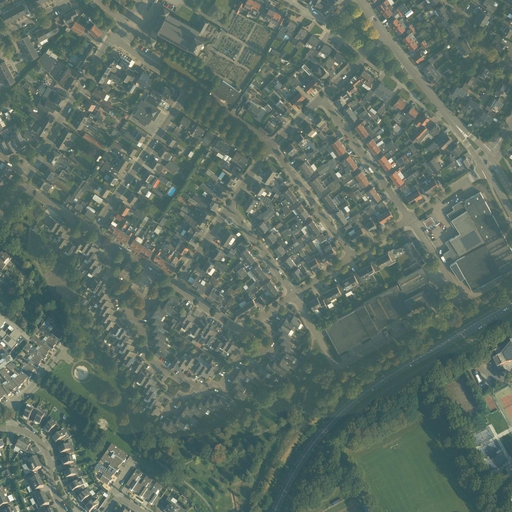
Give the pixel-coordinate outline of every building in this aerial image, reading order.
[(26,0),(31,8),(38,5),(35,0),(26,0)] [(247,0),(243,8),(245,9),(247,7),(250,9),(251,7),(254,0),(247,0)] [(254,0),(251,7),(255,9),(253,13),(255,14),(253,17),(256,18),(259,12),(257,11),(260,4),(254,0)] [(316,9),(320,11),(324,4),(320,2),(320,0),(314,0),(311,7),(313,3),(317,6),(316,9)] [(335,7),(329,1),(329,0),(326,4),(325,3),(324,4),(320,11),(324,15),(326,15),(335,7)] [(385,0),(384,1),(378,6),(382,12),(388,7),(391,5),(394,2),(392,0),(385,0)] [(432,7),(437,4),(435,1),(437,0),(429,0),(431,2),(428,4),(431,8),(432,7)] [(485,8),(487,9),(492,13),(496,6),(493,4),(494,1),(492,0),(484,0),(483,2),(487,5),(485,8)] [(235,11),(239,13),(244,3),(240,1),(235,11)] [(15,7),(20,16),(27,13),(22,3),(15,7)] [(397,13),(406,6),(403,3),(395,10),(397,13)] [(439,7),(437,4),(432,7),(434,10),(436,9),(439,15),(447,10),(446,9),(446,8),(446,9),(443,4),(439,7)] [(388,7),(382,12),(386,17),(392,13),(390,10),(393,8),(391,5),(388,7)] [(408,9),(406,6),(397,13),(400,16),(408,9)] [(14,20),(20,16),(15,7),(9,10),(14,20)] [(81,13),(80,13),(78,8),(64,15),(66,17),(62,19),(65,24),(70,28),(74,21),(72,17),(77,14),(78,17),(81,13)] [(202,33),(203,33),(208,22),(203,20),(198,30),(168,13),(169,10),(164,8),(161,13),(162,13),(162,14),(162,15),(163,14),(166,16),(163,20),(164,21),(163,24),(162,23),(159,28),(156,26),(157,25),(156,25),(155,27),(154,29),(152,27),(148,34),(155,37),(157,33),(169,39),(167,41),(171,43),(172,41),(189,50),(191,46),(197,50),(199,47),(201,47),(202,47),(203,45),(204,44),(203,42),(202,41),(204,38),(200,36),(202,33)] [(265,8),(263,12),(267,13),(264,19),(266,20),(268,17),(271,19),(275,11),(275,10),(273,9),(273,10),(269,8),(269,9),(265,8)] [(483,25),(484,23),(487,25),(489,21),(487,19),(489,15),(479,9),(476,13),(479,15),(476,20),(483,25)] [(9,10),(2,14),(7,23),(14,20),(9,10)] [(450,16),(447,10),(439,15),(443,20),(441,21),(443,24),(448,21),(446,18),(448,17),(448,18),(448,17),(450,16)] [(275,11),(271,19),(270,20),(274,22),(273,24),(276,25),(277,21),(278,21),(281,14),(275,11)] [(393,25),(394,28),(400,23),(404,21),(402,18),(398,21),(396,18),(390,22),(391,23),(390,23),(390,24),(391,26),(392,26),(393,25)] [(511,24),(504,19),(502,23),(506,25),(502,32),(509,36),(511,31),(511,24)] [(85,26),(86,27),(88,29),(88,30),(89,32),(90,32),(95,37),(101,31),(91,20),(87,24),(87,23),(85,25),(85,26)] [(285,33),(286,31),(289,28),(292,30),(296,24),(290,20),(286,26),(283,31),(280,29),(278,33),(279,33),(277,36),(282,40),(286,33),(285,33)] [(54,21),(48,25),(53,34),(59,31),(54,21)] [(74,21),(70,28),(73,29),(80,34),(85,27),(74,21)] [(447,26),(450,31),(457,27),(457,26),(457,25),(456,26),(454,21),(449,24),(448,21),(443,24),(444,27),(447,26)] [(400,23),(394,28),(399,33),(405,29),(400,23)] [(48,25),(41,28),(46,38),(53,34),(48,25)] [(410,29),(405,33),(407,35),(411,32),(412,32),(415,30),(412,27),(410,29)] [(450,40),(452,42),(459,38),(457,35),(458,34),(459,34),(461,33),(457,27),(450,31),(454,37),(451,38),(452,39),(450,40)] [(46,38),(41,28),(35,32),(39,41),(46,38)] [(303,38),(307,32),(301,28),(297,34),(294,37),(297,39),(300,35),(303,38)] [(489,36),(494,39),(490,45),(494,47),(501,50),(503,47),(504,47),(504,46),(504,45),(505,43),(501,41),(503,37),(493,31),(489,36)] [(415,38),(411,32),(407,35),(403,39),(407,44),(413,40),(415,38)] [(307,47),(308,46),(311,48),(304,58),(307,60),(311,55),(315,49),(317,46),(315,45),(318,40),(312,35),(307,41),(305,45),(307,47)] [(22,47),(31,42),(27,36),(18,41),(22,47)] [(457,43),(461,48),(468,44),(467,43),(468,42),(467,42),(464,38),(460,41),(459,38),(452,42),(453,43),(454,43),(455,44),(457,43)] [(413,40),(407,44),(411,50),(417,45),(413,40)] [(89,43),(85,41),(83,45),(86,47),(83,52),(80,50),(78,52),(77,51),(76,54),(77,55),(76,55),(86,62),(96,47),(89,43)] [(31,42),(22,47),(25,54),(34,49),(31,42)] [(320,50),(319,52),(315,49),(311,55),(313,56),(315,58),(318,53),(321,55),(323,52),(327,55),(331,48),(324,44),(320,50)] [(468,44),(461,48),(464,54),(462,55),(464,58),(469,55),(467,52),(469,51),(472,50),(468,44)] [(34,49),(25,54),(29,60),(38,56),(34,49)] [(420,52),(414,56),(418,62),(426,56),(422,50),(420,52)] [(56,59),(45,53),(45,52),(37,61),(48,73),(56,59)] [(337,52),(333,58),(330,56),(324,64),(329,69),(336,60),(340,63),(344,57),(337,52)] [(86,62),(76,55),(73,53),(69,59),(76,64),(83,68),(86,62)] [(431,57),(433,61),(439,57),(436,53),(431,57)] [(118,60),(116,59),(113,57),(110,62),(113,64),(116,66),(118,63),(126,68),(130,62),(121,56),(118,60)] [(102,67),(105,69),(105,70),(109,72),(112,67),(104,63),(102,67)] [(428,75),(436,69),(431,63),(428,65),(427,66),(423,68),(426,71),(425,72),(428,75)] [(304,64),(301,66),(309,74),(312,71),(304,64)] [(324,78),(324,79),(326,77),(326,76),(329,73),(324,68),(320,65),(319,67),(315,70),(313,72),(312,71),(316,76),(317,76),(316,76),(318,74),(323,79),(324,78)] [(64,86),(65,87),(69,89),(70,89),(72,86),(71,85),(72,84),(73,84),(80,73),(68,66),(67,69),(66,69),(61,76),(58,75),(56,77),(60,80),(60,81),(63,83),(62,84),(64,85),(64,86)] [(476,77),(481,80),(482,81),(485,75),(491,78),(494,75),(493,74),(494,73),(495,73),(483,66),(476,77)] [(111,74),(109,72),(105,70),(105,69),(102,67),(99,72),(112,80),(117,83),(120,78),(112,73),(111,74)] [(11,75),(8,68),(0,71),(0,76),(2,80),(11,75)] [(436,69),(428,75),(431,79),(431,78),(433,82),(437,79),(436,79),(438,78),(441,76),(436,69)] [(371,88),(373,85),(376,81),(370,76),(371,75),(364,70),(359,75),(357,78),(371,88)] [(150,75),(147,73),(146,72),(145,71),(144,71),(143,71),(138,79),(142,82),(140,85),(146,89),(152,80),(148,78),(150,75)] [(95,78),(106,84),(107,85),(108,83),(110,83),(112,80),(99,72),(95,78)] [(128,81),(131,83),(132,82),(134,78),(131,76),(124,72),(120,78),(127,83),(128,81)] [(476,77),(470,73),(463,85),(461,88),(461,89),(465,91),(466,91),(467,92),(472,82),(478,86),(481,82),(480,82),(481,80),(476,77)] [(290,78),(298,85),(301,82),(293,74),(290,77),(290,78)] [(15,81),(11,75),(2,80),(5,86),(15,81)] [(306,80),(309,83),(314,88),(319,83),(314,78),(311,75),(306,80)] [(298,85),(290,78),(288,80),(295,88),(298,85)] [(504,85),(505,84),(501,82),(494,93),(499,96),(500,97),(500,96),(503,91),(509,94),(511,89),(511,78),(506,86),(504,85)] [(215,92),(216,93),(224,98),(223,98),(225,99),(227,100),(227,101),(231,104),(239,92),(239,91),(241,88),(237,86),(235,89),(223,80),(215,92)] [(132,82),(131,83),(127,90),(131,93),(136,85),(132,82)] [(309,93),(314,88),(309,83),(306,85),(303,82),(301,84),(304,87),(309,93)] [(357,89),(352,83),(347,88),(348,90),(351,93),(357,89)] [(373,92),(380,97),(387,87),(380,83),(376,88),(376,89),(373,92)] [(283,98),(284,99),(286,96),(282,92),(283,91),(282,90),(285,87),(283,84),(280,88),(276,91),(279,94),(283,98)] [(40,85),(37,91),(39,93),(43,95),(46,89),(40,85)] [(153,90),(150,94),(156,99),(158,97),(161,99),(163,95),(168,98),(171,94),(172,95),(174,92),(173,92),(173,91),(172,90),(173,89),(170,88),(165,85),(161,91),(158,88),(156,92),(153,90)] [(461,89),(461,88),(455,85),(448,96),(454,99),(457,93),(463,97),(466,93),(465,93),(465,91),(461,89)] [(65,97),(52,89),(48,86),(46,89),(43,95),(60,106),(65,97)] [(393,92),(387,87),(380,97),(386,101),(388,98),(393,92)] [(105,106),(111,110),(113,107),(110,105),(111,103),(103,98),(106,93),(103,91),(99,89),(99,90),(95,88),(92,93),(98,97),(98,98),(96,101),(105,106)] [(297,89),(292,93),(300,102),(305,97),(300,91),(300,92),(297,89)] [(362,106),(363,107),(373,92),(370,89),(366,94),(366,95),(360,103),(362,106)] [(351,93),(348,90),(335,99),(340,106),(346,101),(344,98),(347,95),(349,97),(352,95),(351,94),(351,93)] [(260,110),(257,108),(259,105),(250,100),(246,98),(248,95),(244,93),(241,97),(241,98),(237,103),(238,104),(237,106),(236,105),(238,107),(236,110),(241,113),(245,108),(247,109),(246,110),(256,116),(260,110)] [(292,93),(289,96),(287,98),(290,101),(295,106),(300,102),(292,93)] [(134,115),(140,119),(139,121),(145,125),(146,123),(148,124),(153,117),(155,118),(159,112),(155,109),(162,100),(161,99),(158,97),(156,99),(150,94),(149,94),(143,101),(142,100),(137,106),(139,107),(134,115)] [(490,111),(491,111),(494,105),(500,109),(504,103),(503,103),(505,99),(500,96),(500,97),(499,96),(497,101),(495,100),(496,99),(492,96),(485,108),(490,111)] [(406,102),(400,97),(395,103),(392,107),(395,109),(397,105),(401,108),(406,102)] [(468,97),(465,103),(462,108),(461,109),(467,112),(470,106),(476,110),(480,104),(474,101),(473,101),(472,101),(472,100),(468,97)] [(349,106),(349,107),(353,104),(354,105),(358,102),(355,98),(351,101),(347,104),(349,107),(349,106)] [(52,111),(55,106),(52,104),(53,102),(47,99),(46,101),(41,99),(37,106),(47,112),(49,109),(52,111)] [(100,106),(97,104),(88,99),(85,105),(92,110),(94,107),(98,109),(100,106)] [(271,106),(276,111),(277,112),(278,113),(280,111),(285,116),(290,111),(285,105),(285,106),(282,103),(278,107),(274,103),(271,106)] [(383,117),(387,111),(384,109),(385,108),(381,105),(375,114),(369,110),(369,111),(373,117),(376,119),(379,115),(383,117)] [(349,106),(349,107),(343,111),(347,116),(353,112),(349,107),(349,106)] [(413,117),(418,111),(412,106),(407,113),(404,111),(401,114),(395,121),(396,122),(398,123),(400,121),(404,116),(407,119),(410,121),(413,117)] [(31,110),(28,115),(27,116),(34,121),(38,115),(31,110)] [(356,110),(353,112),(347,116),(351,122),(357,117),(355,115),(358,113),(356,110)] [(364,116),(368,113),(365,110),(358,115),(361,118),(364,116)] [(494,113),(491,111),(490,111),(488,115),(486,114),(487,113),(481,110),(478,115),(475,121),(480,125),(484,119),(490,122),(493,117),(492,117),(494,113)] [(277,112),(276,111),(274,113),(276,115),(275,116),(280,121),(282,118),(278,113),(277,112)] [(92,119),(89,117),(81,112),(78,117),(85,122),(89,124),(92,119)] [(395,121),(401,114),(398,112),(393,119),(395,121)] [(422,117),(421,117),(415,124),(418,126),(422,122),(424,124),(429,118),(424,114),(422,117)] [(40,124),(47,129),(53,119),(46,115),(41,123),(39,121),(37,124),(40,125),(40,124)] [(187,126),(191,120),(184,115),(177,126),(180,127),(183,123),(187,126)] [(327,124),(324,120),(320,115),(314,120),(319,125),(322,128),(324,126),(327,124)] [(86,126),(88,127),(87,128),(98,134),(100,131),(97,128),(93,126),(89,124),(85,122),(78,117),(74,124),(81,128),(82,127),(85,129),(86,126)] [(95,122),(101,125),(104,127),(106,123),(101,120),(102,120),(98,118),(95,122)] [(276,124),(269,119),(263,128),(264,128),(263,129),(266,131),(266,130),(270,133),(276,124)] [(355,127),(359,132),(364,128),(362,125),(366,123),(364,120),(361,123),(361,122),(355,127)] [(37,124),(35,123),(30,131),(32,132),(33,134),(33,135),(36,137),(38,133),(43,136),(47,129),(40,124),(40,125),(37,124)] [(395,123),(392,128),(399,133),(403,128),(395,123)] [(196,131),(202,135),(204,132),(205,130),(197,124),(195,127),(190,133),(193,135),(196,131)] [(421,140),(426,135),(431,139),(433,137),(436,134),(441,128),(436,124),(430,130),(429,131),(427,129),(428,128),(427,128),(419,138),(421,140)] [(318,134),(323,139),(326,137),(320,131),(320,130),(317,127),(314,129),(310,125),(305,129),(310,135),(312,137),(317,132),(318,133),(318,134)] [(419,138),(427,128),(424,125),(411,139),(411,140),(413,144),(419,138)] [(370,136),(374,134),(371,130),(370,129),(368,126),(364,128),(359,132),(363,138),(369,134),(370,136)] [(72,132),(65,128),(56,145),(66,151),(70,144),(66,142),(72,132)] [(366,142),(370,148),(376,144),(375,142),(378,139),(377,136),(383,131),(381,128),(377,131),(374,134),(370,136),(372,138),(366,142)] [(144,139),(146,136),(136,130),(133,135),(127,131),(124,136),(132,142),(136,144),(139,140),(142,142),(142,141),(143,141),(144,141),(145,140),(144,139)] [(4,139),(0,141),(0,145),(4,152),(5,151),(7,154),(24,145),(23,142),(24,142),(19,131),(13,134),(15,137),(5,142),(4,139)] [(202,135),(199,139),(196,143),(198,144),(201,140),(202,141),(203,143),(205,145),(207,144),(213,135),(207,131),(206,133),(204,132),(202,135)] [(106,152),(108,148),(85,132),(82,136),(106,152)] [(295,139),(301,144),(303,147),(308,142),(301,134),(298,136),(297,136),(295,137),(296,138),(295,139)] [(438,143),(445,150),(449,147),(449,146),(447,145),(452,139),(448,135),(445,138),(444,137),(438,143)] [(176,139),(170,136),(166,141),(172,145),(174,142),(177,145),(179,142),(175,140),(176,139)] [(218,152),(225,143),(219,139),(213,148),(218,152)] [(329,145),(333,151),(342,144),(338,139),(329,145)] [(110,144),(115,147),(119,150),(122,146),(113,140),(110,144)] [(374,154),(380,150),(382,152),(393,144),(391,141),(385,145),(383,142),(378,146),(376,144),(370,148),(374,154)] [(438,146),(434,141),(430,145),(434,149),(438,146)] [(230,147),(225,143),(218,152),(224,156),(224,155),(230,147)] [(290,154),(292,156),(298,150),(293,145),(291,143),(286,148),(291,154),(290,154)] [(333,151),(335,154),(337,156),(340,154),(346,150),(342,144),(333,151)] [(389,151),(395,147),(393,144),(382,152),(383,155),(378,159),(382,164),(388,160),(386,158),(391,154),(389,151)] [(127,151),(133,155),(137,149),(131,145),(129,149),(125,147),(124,149),(127,151)] [(454,153),(448,158),(452,162),(456,160),(454,157),(456,155),(456,156),(462,151),(457,145),(451,150),(454,153)] [(121,159),(119,162),(125,166),(129,161),(123,156),(125,154),(119,150),(115,147),(113,151),(119,155),(118,157),(121,159)] [(158,154),(164,158),(167,160),(171,153),(168,151),(162,147),(160,150),(159,151),(158,152),(158,153),(158,154)] [(186,157),(183,155),(184,152),(177,147),(175,151),(182,156),(185,159),(186,157)] [(53,149),(50,154),(63,162),(66,164),(71,169),(73,166),(65,159),(59,156),(60,153),(53,149)] [(207,149),(204,154),(202,157),(206,159),(207,156),(210,152),(207,149)] [(83,160),(80,158),(72,151),(67,157),(76,164),(78,166),(83,160)] [(238,162),(242,155),(237,151),(232,158),(230,161),(235,165),(238,162)] [(301,155),(298,157),(294,160),(297,163),(306,156),(307,156),(304,152),(301,155)] [(64,167),(66,164),(63,162),(50,154),(47,160),(54,164),(59,167),(60,164),(64,167)] [(242,155),(238,162),(241,164),(239,167),(241,169),(243,165),(248,159),(242,155)] [(344,167),(353,160),(354,159),(354,158),(353,157),(352,157),(351,158),(349,155),(344,159),(342,156),(339,158),(336,161),(337,163),(338,163),(342,168),(344,167)] [(470,164),(466,157),(461,160),(463,164),(459,167),(460,170),(465,167),(465,168),(470,164)] [(427,163),(434,173),(441,168),(434,158),(427,163)] [(112,162),(113,163),(112,166),(115,168),(121,172),(125,166),(119,162),(114,159),(112,162)] [(150,165),(156,169),(160,171),(164,165),(160,163),(155,159),(153,162),(152,161),(151,161),(150,163),(150,164),(151,164),(150,165)] [(398,164),(401,168),(409,162),(406,159),(404,160),(398,164)] [(170,160),(167,163),(176,170),(179,166),(170,160)] [(311,165),(307,160),(299,166),(303,171),(311,165)] [(354,172),(352,170),(357,166),(353,160),(344,167),(346,170),(348,172),(339,178),(338,177),(340,180),(341,181),(354,172)] [(388,160),(382,164),(386,170),(392,165),(395,163),(393,161),(390,163),(388,160)] [(449,164),(450,165),(447,167),(448,168),(451,166),(452,167),(458,164),(456,160),(452,162),(449,164)] [(176,170),(167,163),(165,166),(170,170),(169,171),(173,174),(176,170)] [(12,168),(4,164),(1,169),(10,174),(11,172),(10,171),(12,168)] [(318,172),(325,167),(323,164),(316,169),(318,172)] [(320,175),(329,169),(331,167),(330,165),(329,164),(325,167),(318,172),(320,175)] [(313,172),(312,172),(314,170),(311,165),(303,171),(307,177),(313,172)] [(270,167),(266,173),(272,177),(274,174),(277,176),(279,174),(276,172),(270,167)] [(59,175),(54,172),(48,168),(44,174),(48,177),(47,179),(49,180),(50,178),(53,175),(59,179),(60,177),(64,180),(66,176),(61,172),(59,175)] [(394,180),(399,176),(397,173),(400,171),(399,168),(395,170),(390,175),(394,180)] [(9,176),(10,174),(1,169),(0,170),(0,174),(6,178),(7,176),(9,176)] [(155,179),(157,177),(153,174),(147,170),(143,177),(148,180),(146,183),(151,185),(153,183),(154,183),(155,180),(155,179)] [(417,170),(408,177),(410,180),(419,173),(417,170)] [(107,180),(113,184),(118,178),(112,173),(111,173),(108,171),(106,174),(110,176),(107,180)] [(353,178),(356,183),(365,176),(361,171),(355,175),(354,172),(341,181),(343,185),(353,178)] [(216,180),(217,181),(219,178),(212,173),(210,176),(216,180)] [(224,182),(224,181),(230,185),(234,179),(228,175),(225,173),(221,180),(224,182)] [(272,177),(266,173),(262,179),(268,183),(272,185),(273,182),(270,180),(272,177)] [(168,181),(162,177),(160,175),(159,178),(158,179),(166,184),(167,184),(168,181)] [(322,181),(318,176),(310,182),(314,187),(322,181)] [(369,182),(365,176),(356,183),(360,188),(363,186),(369,182)] [(399,176),(394,180),(398,186),(403,182),(403,181),(407,179),(405,177),(402,179),(399,176)] [(432,176),(430,178),(427,180),(433,189),(439,185),(435,179),(434,179),(432,176)] [(328,185),(330,188),(338,182),(340,180),(338,177),(328,185)] [(42,178),(37,184),(43,188),(42,190),(45,192),(46,190),(46,191),(52,182),(49,180),(47,179),(45,180),(42,178)] [(220,188),(216,185),(218,182),(217,181),(216,180),(212,185),(215,187),(212,190),(222,197),(226,191),(220,187),(220,188)] [(421,182),(418,184),(421,189),(425,194),(427,193),(433,189),(427,180),(422,183),(421,182)] [(135,187),(135,188),(141,192),(140,193),(144,195),(149,188),(145,186),(145,185),(139,181),(137,185),(136,184),(135,187)] [(322,181),(314,187),(318,193),(324,188),(326,187),(322,181)] [(338,182),(330,188),(332,191),(340,185),(338,182)] [(86,188),(93,192),(95,189),(85,183),(83,186),(86,188)] [(100,192),(105,196),(110,189),(104,186),(101,183),(99,186),(103,188),(100,192)] [(200,186),(204,189),(209,192),(211,189),(206,186),(206,185),(203,183),(202,183),(200,186)] [(416,192),(412,194),(416,200),(422,196),(418,190),(421,189),(418,184),(417,183),(414,185),(416,187),(413,189),(416,192)] [(269,203),(271,200),(262,194),(261,193),(263,190),(267,193),(269,190),(275,194),(276,192),(272,189),(266,185),(265,187),(259,184),(255,190),(253,193),(261,198),(264,200),(269,203)] [(86,188),(83,186),(77,195),(80,198),(86,188)] [(153,187),(151,191),(159,197),(162,193),(153,187)] [(364,194),(365,196),(368,199),(377,193),(373,187),(367,191),(364,194)] [(289,188),(282,192),(284,196),(281,199),(282,201),(293,193),(289,188)] [(275,194),(274,196),(277,198),(279,195),(282,192),(280,189),(279,190),(277,191),(276,192),(276,193),(275,194)] [(353,198),(355,201),(357,199),(362,196),(360,192),(353,198)] [(411,204),(416,200),(412,194),(411,192),(405,196),(411,204)] [(461,200),(462,201),(484,241),(486,244),(488,248),(505,239),(480,192),(465,200),(464,198),(461,200)] [(127,199),(137,206),(142,198),(138,196),(138,197),(132,193),(127,199)] [(216,198),(209,193),(206,198),(210,201),(207,204),(214,209),(218,203),(214,200),(216,198)] [(293,193),(282,201),(284,203),(285,202),(287,205),(291,203),(297,199),(293,193)] [(322,198),(326,203),(332,199),(328,193),(322,198)] [(368,199),(370,202),(371,205),(375,202),(381,198),(377,193),(368,199)] [(65,201),(71,204),(75,198),(70,194),(65,201)] [(103,199),(99,197),(95,194),(92,198),(100,203),(103,199)] [(194,195),(192,198),(200,203),(202,200),(197,197),(194,195)] [(251,196),(247,202),(255,207),(259,202),(259,201),(251,196)] [(337,207),(346,201),(344,197),(339,201),(335,196),(332,199),(326,203),(330,209),(332,211),(337,207)] [(192,198),(189,197),(187,200),(197,206),(199,203),(200,204),(200,203),(192,198)] [(267,206),(270,212),(273,210),(272,208),(269,203),(264,200),(261,198),(259,201),(259,202),(262,203),(267,206)] [(88,205),(85,203),(83,201),(79,199),(77,202),(73,208),(79,212),(83,206),(86,208),(88,205),(87,205),(88,205)] [(344,215),(347,213),(347,212),(347,213),(343,208),(349,204),(346,201),(337,207),(332,211),(334,214),(338,219),(344,215)] [(387,211),(383,213),(387,219),(393,215),(389,209),(385,204),(382,201),(377,204),(379,208),(383,205),(387,211)] [(444,254),(449,261),(484,241),(462,201),(453,207),(455,210),(448,214),(453,221),(451,223),(454,228),(456,227),(460,233),(446,242),(451,249),(444,254)] [(255,207),(247,202),(243,207),(252,213),(255,207)] [(128,217),(131,213),(133,210),(129,208),(124,204),(119,211),(128,217)] [(295,208),(299,213),(304,209),(300,204),(295,208)] [(363,212),(364,214),(369,210),(372,208),(369,205),(364,208),(365,209),(362,211),(363,212)] [(89,206),(88,209),(84,215),(90,219),(94,212),(95,211),(89,206)] [(194,211),(199,215),(207,220),(211,214),(205,210),(203,212),(196,208),(194,211)] [(372,208),(369,210),(371,213),(372,213),(375,218),(377,217),(378,217),(377,217),(381,223),(387,219),(383,213),(380,215),(378,212),(377,213),(373,208),(372,208)] [(139,218),(143,220),(146,216),(146,215),(144,214),(142,213),(137,209),(134,212),(140,216),(139,218)] [(304,209),(299,213),(300,216),(303,219),(309,215),(304,209)] [(186,218),(189,220),(192,222),(194,219),(181,211),(179,213),(186,218)] [(207,220),(199,215),(194,211),(192,214),(195,216),(195,217),(198,220),(197,222),(203,226),(207,220)] [(364,214),(363,212),(360,215),(359,213),(357,215),(356,214),(351,217),(354,221),(355,220),(358,218),(361,216),(362,215),(364,214)] [(262,213),(259,216),(255,219),(257,222),(263,218),(264,217),(262,213)] [(342,225),(348,220),(345,218),(349,215),(347,213),(344,215),(338,219),(342,225)] [(53,230),(54,230),(61,220),(57,217),(55,220),(52,218),(49,216),(45,221),(48,223),(47,225),(49,227),(49,228),(47,230),(51,233),(53,230)] [(149,218),(146,216),(143,220),(140,224),(143,226),(147,220),(147,221),(149,218)] [(159,223),(164,225),(168,219),(164,216),(159,223)] [(430,216),(423,221),(427,227),(435,222),(430,216)] [(370,230),(376,226),(372,220),(370,217),(367,219),(370,222),(366,224),(370,230)] [(358,218),(355,220),(357,224),(358,224),(360,227),(363,225),(358,218)] [(269,221),(267,219),(265,220),(263,222),(257,226),(259,229),(259,230),(260,232),(262,232),(271,226),(268,222),(269,221)] [(63,221),(61,220),(54,230),(58,233),(61,229),(63,231),(66,227),(63,225),(64,223),(62,222),(63,221)] [(189,220),(184,229),(186,230),(196,237),(199,231),(194,227),(196,225),(192,222),(189,220)] [(305,229),(307,232),(316,225),(312,220),(304,226),(306,229),(305,229)] [(107,230),(111,233),(116,227),(111,223),(107,230)] [(301,224),(291,232),(293,235),(296,234),(295,233),(303,227),(301,224)] [(320,231),(316,225),(307,232),(309,235),(312,232),(314,235),(320,231)] [(55,237),(60,240),(62,236),(65,238),(68,234),(65,232),(66,231),(67,230),(68,228),(66,227),(63,231),(61,229),(58,233),(55,237)] [(121,230),(118,228),(116,227),(111,233),(116,236),(121,230)] [(162,228),(160,231),(158,234),(163,237),(166,232),(165,231),(166,230),(162,228)] [(355,231),(359,237),(365,234),(361,228),(355,231)] [(121,240),(125,233),(121,230),(116,236),(121,240)] [(183,236),(186,238),(192,242),(196,237),(186,230),(183,236)] [(232,237),(235,239),(237,236),(234,234),(228,230),(224,236),(230,240),(232,237)] [(132,233),(130,231),(128,235),(125,233),(121,240),(126,243),(130,236),(132,233)] [(359,237),(355,231),(350,235),(351,237),(348,239),(349,241),(352,239),(354,241),(354,242),(355,242),(356,241),(356,240),(359,237)] [(265,237),(270,243),(276,238),(280,235),(277,232),(274,235),(272,232),(265,237)] [(57,244),(61,247),(64,248),(66,244),(66,245),(69,240),(66,238),(67,237),(69,237),(70,235),(68,234),(65,238),(62,236),(60,240),(57,244)] [(140,239),(134,248),(139,252),(145,242),(150,236),(150,235),(149,234),(147,235),(146,237),(145,237),(142,240),(140,239)] [(322,234),(318,236),(317,237),(321,243),(326,239),(322,234)] [(134,248),(140,239),(141,238),(138,237),(136,235),(134,239),(129,245),(134,248)] [(78,252),(78,251),(83,244),(80,242),(83,238),(81,236),(79,238),(79,240),(80,240),(79,241),(76,239),(74,243),(76,245),(73,249),(78,252)] [(224,236),(220,241),(226,246),(226,245),(230,248),(231,245),(228,243),(230,240),(224,236)] [(70,253),(73,249),(76,245),(74,243),(76,239),(73,238),(72,240),(72,241),(73,241),(72,242),(69,240),(66,245),(68,246),(66,250),(70,253)] [(83,253),(84,251),(91,240),(89,239),(88,240),(87,239),(86,240),(83,238),(80,242),(83,244),(78,251),(83,253)] [(511,250),(505,239),(488,248),(502,274),(511,268),(511,250)] [(84,252),(88,255),(92,250),(94,251),(96,247),(94,245),(95,244),(93,243),(94,242),(91,240),(84,251),(85,251),(84,252)] [(184,254),(188,247),(182,244),(179,241),(177,244),(181,246),(178,250),(184,254)] [(318,257),(321,255),(320,254),(321,254),(318,250),(312,241),(309,243),(318,257)] [(395,258),(407,251),(415,247),(411,241),(400,247),(401,249),(395,253),(396,254),(393,256),(395,258)] [(145,242),(139,252),(144,255),(148,248),(150,245),(145,242)] [(280,244),(274,249),(279,255),(285,251),(282,247),(286,244),(284,242),(280,244)] [(290,265),(292,268),(296,265),(291,259),(294,257),(293,255),(298,251),(301,249),(301,248),(302,248),(301,245),(300,244),(295,248),(287,254),(289,256),(283,261),(288,267),(290,265)] [(330,244),(324,248),(330,257),(336,253),(330,244)] [(488,248),(486,244),(456,260),(450,264),(460,279),(465,277),(472,290),(480,286),(481,286),(486,283),(487,283),(487,282),(502,274),(488,248)] [(231,248),(229,251),(234,255),(234,254),(235,254),(236,251),(238,249),(239,248),(237,245),(237,246),(234,249),(231,248)] [(324,248),(324,247),(322,245),(320,247),(321,249),(323,253),(321,254),(320,254),(321,255),(324,261),(330,257),(324,248)] [(96,247),(94,251),(92,250),(88,255),(86,257),(90,260),(93,256),(95,258),(98,254),(95,252),(96,251),(97,251),(98,251),(99,249),(96,247)] [(148,248),(144,255),(148,258),(153,251),(155,248),(153,247),(151,250),(148,248)] [(214,255),(215,256),(218,258),(220,254),(224,257),(226,254),(222,252),(222,251),(216,247),(214,251),(213,250),(212,250),(211,252),(211,253),(212,253),(212,254),(214,255)] [(417,262),(416,262),(410,266),(412,270),(425,263),(418,250),(417,250),(415,247),(407,251),(410,258),(414,256),(417,262)] [(241,252),(238,249),(236,251),(235,254),(236,256),(238,255),(239,258),(242,255),(244,258),(251,254),(246,248),(241,252)] [(307,256),(301,249),(298,251),(303,259),(307,256)] [(152,260),(157,264),(161,257),(158,255),(161,252),(159,250),(156,254),(152,260)] [(170,250),(164,259),(161,257),(157,264),(162,267),(170,254),(172,251),(170,250)] [(395,259),(395,258),(393,256),(390,250),(385,253),(385,254),(382,256),(386,264),(395,259)] [(0,268),(2,270),(5,267),(4,266),(9,260),(10,261),(12,258),(6,253),(4,256),(1,253),(0,254),(0,268)] [(88,264),(92,267),(95,264),(97,265),(100,261),(97,259),(98,258),(99,258),(101,256),(98,254),(95,258),(93,256),(90,260),(88,264)] [(171,263),(168,262),(171,259),(170,258),(172,255),(170,254),(162,267),(166,270),(171,263)] [(251,254),(244,258),(242,261),(246,266),(249,264),(255,259),(251,254)] [(381,268),(381,267),(386,264),(382,256),(373,261),(378,270),(381,268)] [(313,268),(319,264),(315,258),(308,262),(313,268)] [(296,265),(292,268),(294,271),(292,272),(297,279),(303,274),(298,268),(302,265),(304,267),(306,271),(310,269),(307,265),(303,259),(296,265)] [(203,270),(207,273),(208,273),(211,275),(217,266),(208,260),(203,266),(205,267),(203,270)] [(100,261),(97,265),(95,264),(92,267),(89,271),(96,276),(102,268),(100,267),(102,263),(100,261)] [(372,273),(378,270),(373,261),(368,264),(368,265),(365,267),(369,275),(373,282),(376,280),(372,273)] [(176,267),(171,263),(166,270),(171,273),(176,267)] [(253,276),(262,270),(258,264),(252,269),(249,271),(253,276)] [(369,275),(365,267),(356,272),(361,281),(362,283),(366,281),(364,278),(369,275)] [(402,289),(426,276),(421,267),(397,280),(402,289)] [(258,282),(261,280),(267,275),(262,270),(253,276),(258,282)] [(361,281),(356,272),(351,275),(351,276),(348,278),(352,286),(361,281)] [(197,276),(195,279),(191,285),(197,289),(201,283),(203,280),(197,276)] [(405,299),(418,292),(431,284),(426,276),(402,289),(400,290),(405,299)] [(348,278),(339,283),(344,292),(345,293),(354,289),(352,286),(348,278)] [(5,283),(13,289),(16,285),(9,279),(5,283)] [(95,291),(103,281),(100,279),(100,280),(98,279),(97,281),(94,279),(88,287),(91,289),(91,288),(95,291)] [(274,286),(270,280),(264,284),(261,287),(263,289),(266,287),(268,290),(274,286)] [(107,283),(103,281),(95,291),(94,294),(98,297),(103,290),(105,292),(108,288),(105,286),(107,283)] [(201,283),(197,289),(202,293),(206,287),(208,284),(206,282),(204,285),(201,283)] [(344,292),(339,283),(334,286),(334,287),(331,289),(335,297),(344,292)] [(397,284),(388,289),(402,315),(411,310),(410,308),(405,299),(400,290),(397,284)] [(431,284),(418,292),(405,299),(410,308),(428,298),(429,299),(437,294),(431,284)] [(271,293),(268,295),(269,298),(278,291),(274,286),(268,290),(271,293)] [(207,296),(213,300),(219,291),(216,289),(214,287),(212,290),(211,290),(207,296)] [(110,289),(108,288),(105,292),(103,290),(98,297),(97,298),(99,300),(98,302),(98,301),(96,303),(99,305),(104,297),(106,298),(109,294),(106,293),(107,291),(108,292),(109,291),(110,289)] [(335,297),(331,289),(322,294),(328,304),(336,299),(335,297)] [(394,320),(402,315),(388,289),(379,294),(394,320)] [(225,300),(229,294),(226,292),(224,294),(219,291),(213,300),(219,304),(223,299),(225,300)] [(178,299),(180,297),(174,293),(172,295),(169,293),(166,297),(169,299),(167,302),(171,305),(172,303),(176,305),(180,300),(178,299)] [(112,296),(109,294),(106,298),(104,297),(99,305),(103,308),(106,304),(108,306),(111,301),(108,300),(109,298),(109,299),(111,298),(112,296)] [(378,329),(394,320),(379,294),(363,302),(364,304),(324,325),(339,352),(370,334),(371,336),(376,333),(375,332),(378,331),(379,332),(379,331),(378,329)] [(247,303),(251,310),(257,306),(253,299),(251,296),(248,298),(250,301),(247,303)] [(316,313),(320,311),(327,307),(323,299),(319,301),(317,297),(309,301),(314,309),(316,313)] [(108,311),(110,312),(113,308),(110,306),(111,305),(112,305),(114,303),(111,301),(108,306),(106,304),(103,308),(100,312),(105,315),(108,311)] [(162,309),(166,311),(170,314),(173,309),(174,307),(171,305),(167,302),(166,304),(164,304),(164,302),(162,301),(160,304),(164,306),(162,309)] [(241,307),(245,314),(251,310),(247,303),(241,307)] [(153,309),(163,316),(166,311),(162,309),(164,306),(160,304),(158,306),(157,305),(156,307),(154,306),(153,309)] [(239,304),(235,306),(233,308),(235,311),(239,318),(245,314),(241,307),(239,304)] [(104,326),(109,318),(112,319),(114,315),(111,313),(112,312),(113,312),(114,312),(115,310),(113,308),(110,312),(108,311),(105,315),(102,319),(100,322),(102,323),(101,326),(103,327),(104,326)] [(190,319),(193,315),(190,314),(191,312),(189,311),(190,310),(188,308),(181,319),(185,322),(188,318),(190,319)] [(156,317),(161,320),(163,316),(153,309),(151,311),(152,312),(151,313),(153,314),(151,317),(155,319),(156,317)] [(289,314),(287,317),(291,320),(289,322),(297,327),(298,327),(301,323),(297,320),(298,318),(294,315),(292,318),(291,317),(291,316),(289,314)] [(111,325),(113,326),(116,322),(113,320),(114,319),(116,319),(117,317),(114,315),(112,319),(109,318),(104,326),(108,329),(111,325)] [(188,318),(185,322),(182,326),(187,329),(189,325),(192,327),(194,322),(193,321),(193,320),(194,319),(195,317),(193,315),(190,319),(188,318)] [(0,328),(5,323),(10,327),(13,323),(5,316),(0,321),(0,338),(4,333),(2,331),(0,328)] [(158,324),(162,327),(165,323),(161,320),(156,317),(155,319),(151,317),(149,319),(151,321),(152,320),(153,320),(154,321),(152,324),(156,326),(158,324)] [(289,322),(291,320),(287,317),(285,320),(284,319),(283,320),(282,319),(280,322),(291,329),(294,331),(297,327),(289,322)] [(194,322),(192,327),(194,328),(191,332),(196,335),(198,331),(201,327),(199,325),(201,321),(199,320),(197,322),(198,323),(196,324),(194,322)] [(201,327),(198,331),(203,334),(210,323),(207,322),(207,323),(205,322),(204,323),(201,321),(199,325),(201,327)] [(119,324),(116,322),(113,326),(109,333),(115,337),(117,335),(124,324),(122,322),(121,323),(120,322),(119,324)] [(291,329),(280,322),(278,325),(279,325),(278,327),(280,327),(278,330),(282,333),(284,330),(288,333),(291,329)] [(6,345),(7,346),(21,330),(13,323),(10,327),(14,330),(9,337),(7,335),(4,333),(0,338),(0,340),(3,343),(6,345)] [(210,323),(203,334),(207,337),(210,333),(212,334),(215,330),(212,328),(213,327),(211,326),(212,325),(210,323)] [(117,335),(121,338),(124,334),(127,335),(129,331),(126,329),(128,328),(126,327),(127,326),(124,324),(117,335)] [(158,331),(163,334),(166,329),(162,327),(158,324),(156,326),(152,324),(150,326),(152,328),(153,328),(154,327),(155,328),(153,331),(157,333),(158,331)] [(54,345),(54,344),(58,340),(59,342),(61,340),(60,339),(63,336),(56,330),(56,329),(54,327),(49,333),(45,330),(45,329),(41,327),(38,331),(40,334),(48,340),(54,345)] [(31,339),(21,330),(7,346),(8,347),(10,349),(10,350),(10,349),(12,351),(18,344),(16,342),(21,336),(29,342),(31,339)] [(210,333),(207,337),(204,341),(209,344),(212,340),(214,341),(216,337),(215,336),(215,334),(216,334),(217,332),(215,330),(212,334),(210,333)] [(281,334),(279,337),(283,340),(285,338),(289,340),(292,336),(288,333),(284,330),(282,333),(278,330),(276,333),(278,334),(280,334),(281,334)] [(128,342),(131,338),(128,336),(129,335),(131,335),(132,333),(129,331),(127,335),(124,334),(121,338),(119,341),(123,344),(126,341),(128,342)] [(160,338),(164,341),(167,336),(163,334),(158,331),(157,333),(153,331),(151,333),(153,335),(154,334),(155,334),(156,335),(154,338),(158,340),(160,338)] [(221,340),(223,336),(221,334),(219,336),(220,337),(220,338),(219,339),(216,337),(214,341),(211,345),(218,350),(220,346),(223,341),(221,340)] [(55,345),(54,344),(54,345),(48,340),(46,343),(45,343),(46,343),(44,345),(37,339),(38,339),(34,336),(30,341),(41,349),(47,354),(50,350),(52,351),(54,349),(53,348),(55,345)] [(225,349),(232,338),(229,336),(229,338),(227,337),(226,338),(223,336),(221,340),(223,341),(220,346),(225,349)] [(290,347),(293,343),(289,340),(285,338),(283,340),(279,337),(277,340),(279,341),(281,341),(282,341),(280,344),(284,347),(286,344),(290,347)] [(121,348),(125,351),(128,347),(130,349),(133,345),(130,343),(131,342),(132,342),(134,340),(131,338),(128,342),(126,341),(123,344),(121,348)] [(161,345),(165,348),(168,343),(164,341),(160,338),(158,340),(154,338),(152,340),(154,342),(155,341),(156,341),(157,342),(155,345),(159,347),(161,345)] [(225,349),(229,352),(232,354),(235,350),(234,349),(237,345),(234,343),(235,342),(233,341),(234,340),(232,338),(225,349)] [(511,341),(511,342),(510,342),(509,342),(510,342),(494,351),(497,357),(496,358),(497,358),(502,365),(500,366),(502,366),(505,372),(511,368),(511,341)] [(281,351),(285,354),(287,352),(291,354),(294,349),(290,347),(286,344),(284,347),(280,344),(278,347),(280,348),(282,348),(283,348),(281,351)] [(48,354),(47,354),(41,349),(38,352),(37,354),(30,348),(26,345),(23,350),(33,358),(39,363),(40,363),(43,359),(44,360),(46,358),(45,358),(48,354)] [(125,351),(122,355),(127,358),(129,354),(132,356),(134,352),(132,350),(132,349),(133,349),(134,349),(135,347),(133,345),(130,349),(128,347),(125,351)] [(156,352),(160,355),(162,352),(166,355),(169,350),(165,348),(161,345),(159,347),(155,345),(153,347),(155,349),(157,348),(158,349),(156,352)] [(113,359),(117,354),(112,351),(109,357),(113,359)] [(282,358),(287,361),(288,359),(292,361),(295,357),(291,354),(287,352),(285,354),(281,351),(280,354),(282,355),(283,355),(284,355),(282,358)] [(133,363),(136,359),(133,357),(134,355),(134,356),(136,355),(137,353),(134,352),(132,356),(129,354),(127,358),(125,361),(124,362),(130,367),(133,363)] [(15,359),(25,368),(32,373),(35,368),(37,370),(39,368),(38,367),(40,364),(40,363),(39,363),(33,358),(31,361),(30,361),(31,362),(29,363),(22,358),(23,357),(19,354),(15,359)] [(191,367),(194,363),(197,358),(198,357),(195,356),(194,357),(190,354),(190,355),(187,358),(185,362),(187,364),(184,368),(187,370),(188,368),(188,367),(188,366),(189,365),(191,367)] [(5,362),(8,366),(11,364),(13,362),(14,361),(10,356),(4,360),(5,362)] [(178,364),(180,360),(176,356),(169,367),(171,369),(172,368),(174,369),(175,367),(177,369),(180,365),(178,364)] [(183,356),(180,360),(178,364),(180,365),(177,369),(180,371),(181,369),(181,368),(181,367),(182,366),(184,368),(187,364),(185,362),(187,358),(183,356)] [(277,357),(276,359),(275,360),(279,363),(278,365),(285,370),(286,370),(289,365),(285,363),(287,361),(282,358),(280,361),(279,360),(279,359),(277,357)] [(194,363),(191,367),(194,369),(193,370),(195,371),(194,372),(196,374),(203,363),(199,360),(197,358),(194,363)] [(270,359),(269,361),(273,364),(271,366),(275,369),(282,374),(285,370),(278,365),(279,363),(275,360),(276,359),(275,358),(274,359),(272,360),(270,359)] [(133,368),(137,371),(144,361),(142,359),(141,360),(140,359),(139,360),(136,359),(133,363),(135,364),(133,368)] [(263,361),(262,363),(266,366),(264,368),(268,371),(272,374),(275,369),(271,366),(273,364),(269,361),(267,364),(265,364),(266,363),(265,362),(263,361)] [(0,372),(8,366),(5,362),(1,365),(0,365),(0,372)] [(266,366),(262,363),(260,366),(259,365),(259,364),(257,362),(255,365),(259,368),(257,370),(264,375),(265,375),(268,371),(264,368),(266,366)] [(203,363),(196,374),(199,376),(200,375),(201,376),(202,374),(205,376),(207,372),(205,371),(208,366),(203,363)] [(209,373),(215,378),(219,373),(213,368),(215,366),(210,363),(208,366),(205,371),(207,372),(205,376),(207,378),(209,376),(208,375),(208,374),(209,373)] [(33,373),(32,373),(25,368),(23,371),(21,373),(15,367),(11,364),(8,366),(6,368),(17,377),(23,384),(23,383),(27,378),(29,379),(31,377),(30,376),(33,373)] [(250,372),(254,374),(258,377),(262,379),(264,375),(257,370),(259,368),(255,365),(254,367),(252,367),(252,365),(250,364),(248,367),(252,369),(250,372)] [(243,366),(241,368),(245,371),(243,373),(248,376),(252,379),(254,374),(250,372),(252,369),(248,367),(246,369),(245,369),(245,368),(245,367),(243,366)] [(245,380),(248,376),(243,373),(245,371),(241,368),(239,371),(238,370),(237,371),(236,370),(234,373),(245,380)] [(0,372),(0,374),(8,384),(12,391),(13,391),(17,387),(19,389),(21,387),(20,386),(23,384),(23,383),(23,384),(17,377),(14,379),(13,381),(7,374),(4,369),(0,372)] [(141,371),(138,375),(140,376),(138,380),(142,383),(150,373),(147,371),(146,372),(145,371),(144,373),(141,371)] [(142,383),(147,386),(149,382),(152,384),(154,380),(152,378),(153,376),(151,376),(152,375),(150,373),(142,383)] [(232,382),(234,383),(236,384),(238,382),(244,386),(247,382),(245,380),(234,373),(232,376),(233,377),(233,378),(234,379),(232,382)] [(144,390),(148,393),(151,389),(153,391),(156,387),(153,385),(154,383),(154,384),(156,383),(157,381),(154,380),(152,384),(149,382),(147,386),(144,390)] [(236,384),(234,383),(232,382),(230,384),(232,386),(234,385),(235,386),(233,389),(237,391),(239,389),(243,392),(247,394),(249,396),(250,394),(248,392),(249,389),(244,386),(238,382),(236,384)] [(0,393),(2,397),(3,397),(7,395),(8,396),(10,395),(10,394),(13,392),(13,391),(12,391),(8,384),(5,386),(4,386),(5,387),(3,388),(0,383),(0,393)] [(145,397),(150,400),(153,396),(155,398),(158,393),(155,392),(156,390),(156,391),(157,390),(159,388),(156,387),(153,391),(151,389),(148,393),(145,397)] [(241,402),(247,394),(243,392),(239,389),(237,391),(233,389),(231,391),(233,393),(235,392),(236,393),(234,396),(238,399),(237,400),(241,402)] [(148,404),(152,407),(154,403),(157,404),(159,400),(158,399),(158,398),(158,397),(159,397),(160,395),(158,393),(155,398),(153,396),(150,400),(148,403),(147,404),(148,404)] [(228,402),(230,401),(231,398),(226,394),(225,397),(222,395),(220,398),(219,397),(219,395),(217,394),(215,397),(219,400),(218,402),(225,406),(226,407),(229,403),(228,402)] [(218,402),(219,400),(215,397),(213,400),(212,399),(212,398),(212,397),(210,396),(208,398),(212,401),(211,403),(215,406),(219,409),(219,408),(222,410),(225,406),(218,402)] [(204,405),(208,408),(212,410),(215,406),(211,403),(212,401),(208,398),(207,400),(206,401),(205,400),(205,399),(203,397),(201,400),(205,403),(204,405)] [(196,399),(195,402),(199,405),(197,407),(203,411),(205,412),(208,408),(204,405),(205,403),(201,400),(200,403),(198,402),(199,402),(198,400),(196,399)] [(156,413),(158,415),(161,412),(159,410),(161,407),(158,405),(159,404),(161,404),(162,402),(159,400),(157,404),(154,403),(152,407),(151,408),(149,410),(153,414),(154,413),(156,413)] [(199,405),(195,402),(193,405),(191,404),(192,403),(191,402),(189,401),(188,403),(192,406),(190,408),(194,411),(201,415),(203,411),(197,407),(199,405)] [(190,408),(192,406),(188,403),(186,406),(184,405),(184,406),(183,406),(181,408),(191,416),(194,411),(190,408)] [(23,417),(22,417),(28,420),(31,415),(33,416),(36,410),(31,407),(30,410),(26,408),(25,410),(24,412),(25,412),(23,417)] [(39,425),(42,420),(43,420),(43,419),(45,416),(40,414),(42,412),(39,411),(41,408),(38,407),(36,410),(33,416),(36,417),(34,422),(34,423),(39,425)] [(187,422),(188,420),(191,416),(181,408),(179,411),(180,412),(179,413),(181,414),(179,417),(187,422)] [(174,416),(172,419),(176,421),(174,423),(179,426),(183,429),(185,430),(189,424),(187,422),(179,417),(177,420),(176,419),(176,418),(176,417),(174,416)] [(176,431),(179,426),(174,423),(176,421),(172,419),(170,421),(169,420),(169,419),(167,418),(165,420),(169,423),(168,425),(172,428),(176,431)] [(168,432),(172,428),(168,425),(169,423),(165,420),(163,423),(162,422),(161,423),(160,423),(158,425),(162,428),(168,432)] [(44,429),(48,434),(48,433),(52,429),(55,431),(59,427),(55,423),(54,424),(50,421),(48,423),(47,424),(48,425),(44,429)] [(60,432),(58,433),(56,434),(57,435),(52,438),(55,443),(56,443),(60,440),(62,442),(60,443),(61,444),(68,439),(65,434),(66,433),(63,428),(59,431),(60,432)] [(15,447),(20,450),(25,442),(20,439),(15,447)] [(30,445),(25,442),(20,450),(25,453),(28,455),(27,455),(33,452),(31,447),(30,446),(30,445)] [(65,456),(75,452),(73,447),(69,448),(67,444),(65,445),(63,446),(63,447),(58,448),(60,454),(61,454),(66,452),(67,455),(65,456)] [(111,444),(107,450),(111,453),(112,452),(117,455),(116,457),(115,457),(113,460),(120,465),(121,465),(123,462),(124,463),(125,460),(124,459),(127,455),(111,444)] [(109,467),(107,470),(113,475),(114,475),(116,472),(117,473),(119,470),(117,469),(120,465),(113,460),(105,454),(101,460),(105,463),(105,462),(110,465),(109,467)] [(29,457),(23,460),(27,468),(38,463),(36,457),(35,458),(34,455),(29,457)] [(62,460),(63,466),(64,466),(69,465),(70,467),(68,468),(76,466),(75,460),(72,461),(71,456),(69,457),(67,458),(67,459),(62,460)] [(27,468),(30,473),(30,474),(30,473),(41,468),(38,463),(27,468)] [(110,482),(112,480),(110,479),(113,475),(107,470),(98,464),(94,470),(98,473),(99,472),(103,475),(102,477),(102,476),(102,477),(100,480),(107,485),(110,482)] [(79,478),(77,472),(75,473),(74,469),(71,470),(69,470),(70,471),(64,473),(66,479),(72,477),(72,480),(71,480),(71,481),(79,478)] [(142,474),(136,470),(126,485),(130,488),(129,490),(131,492),(132,491),(135,493),(136,492),(140,485),(137,483),(135,482),(138,477),(139,478),(142,474)] [(33,479),(31,476),(26,479),(28,484),(31,483),(32,486),(41,482),(38,476),(33,479)] [(149,485),(152,481),(146,477),(140,485),(136,492),(140,495),(139,497),(141,498),(142,497),(145,500),(146,499),(150,492),(147,490),(145,489),(148,484),(149,485)] [(85,489),(80,480),(78,482),(78,480),(75,482),(74,483),(74,484),(69,486),(72,492),(77,489),(79,491),(77,492),(77,493),(85,489)] [(36,491),(43,487),(41,482),(32,486),(29,487),(32,492),(30,493),(31,496),(37,493),(36,491)] [(156,483),(150,492),(146,499),(150,502),(149,503),(151,505),(152,504),(155,506),(160,499),(157,497),(157,496),(155,495),(158,491),(159,491),(162,487),(156,483)] [(86,499),(87,502),(93,497),(89,493),(87,495),(84,491),(82,493),(81,494),(81,495),(77,498),(81,503),(86,499)] [(44,493),(38,496),(37,493),(31,496),(35,504),(46,499),(44,493)] [(7,497),(5,499),(0,500),(0,507),(6,505),(7,507),(13,505),(12,502),(10,503),(7,497)] [(97,507),(97,506),(99,505),(93,497),(87,502),(89,504),(85,508),(88,511),(89,511),(93,509),(94,510),(95,509),(97,507)] [(163,511),(170,511),(174,507),(175,505),(170,502),(172,500),(168,497),(163,505),(167,507),(163,511)] [(35,504),(38,511),(39,511),(45,510),(43,507),(49,504),(46,499),(35,504)]
